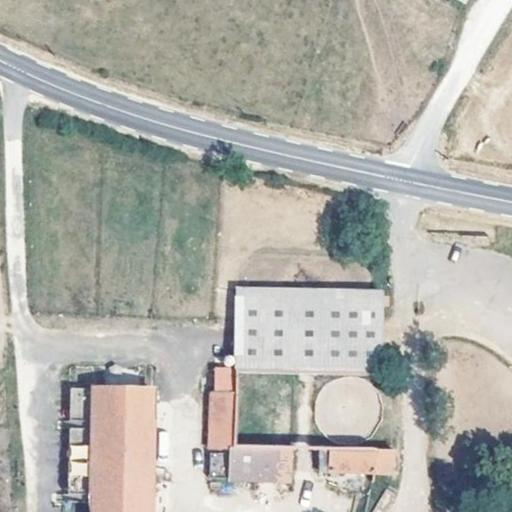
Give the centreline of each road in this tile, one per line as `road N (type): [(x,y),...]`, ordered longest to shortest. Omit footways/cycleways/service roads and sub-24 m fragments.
road 1 (track): [(410,511),(414,417),(397,186),(505,0)]
road 2 (secondary): [(511,208),(232,149),(136,122),(0,66)]
